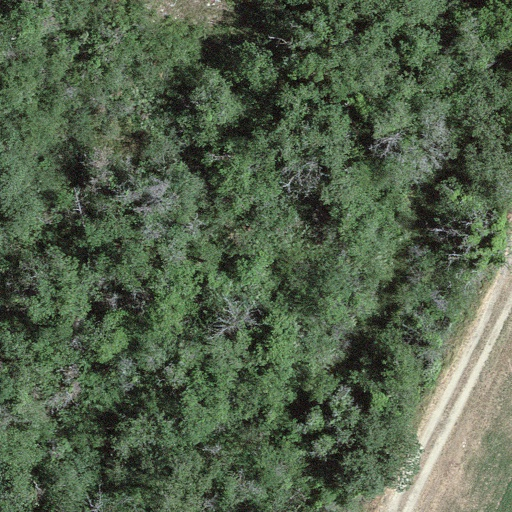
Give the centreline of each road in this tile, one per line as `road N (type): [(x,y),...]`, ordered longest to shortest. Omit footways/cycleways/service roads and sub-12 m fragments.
road 1 (track): [(511,62),(379,329),(338,375),(214,454),(147,511)]
road 2 (track): [(511,269),(401,511)]
